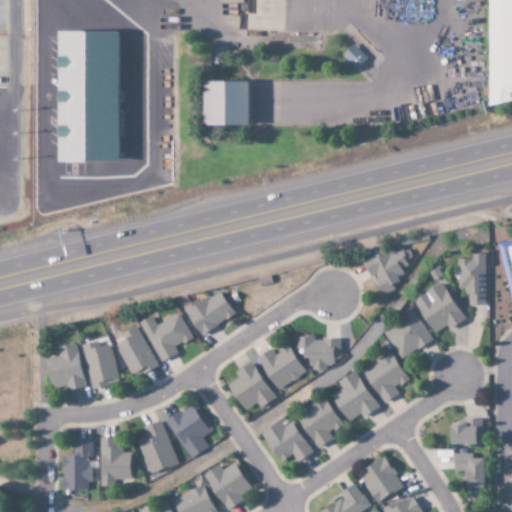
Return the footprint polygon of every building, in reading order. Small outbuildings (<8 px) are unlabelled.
[(511,0),(486,0),(487,103),(511,102),(511,0)] [(366,59),(352,44),(340,55),(354,70),(366,59)] [(248,81),(204,81),(203,125),(248,126),(248,81)] [(378,296),(394,291),(391,285),(399,282),(396,274),(408,270),(405,261),(412,258),(407,246),(365,262),(378,296)] [(456,289),(465,289),(465,306),(486,305),(485,255),(470,255),(470,259),(456,260),(456,289)] [(462,320),(443,284),(413,299),(431,336),(462,320)] [(198,336),(233,316),(219,291),(183,311),(198,336)] [(380,331),(400,360),(431,340),(412,310),(380,331)] [(151,316),(138,322),(159,362),(177,353),(174,347),(191,338),(179,313),(156,325),(151,316)] [(122,340),(113,345),(131,379),(156,366),(136,326),(119,335),(122,340)] [(339,340),(313,340),(313,337),(295,336),(295,349),(302,349),(302,359),(310,359),(309,371),(326,371),(326,363),(338,363),(339,340)] [(80,345),(91,389),(118,383),(109,344),(99,347),(98,341),(80,345)] [(43,359),(49,390),(65,387),(66,391),(83,387),(75,344),(55,348),(57,357),(43,359)] [(305,372),(286,345),(274,353),(270,348),(255,359),(277,391),(305,372)] [(382,404),(398,393),(394,388),(407,380),(390,354),(362,372),(382,404)] [(226,385),(243,412),(256,404),(259,409),(275,398),(252,362),(234,373),(238,378),(226,385)] [(361,418),(377,408),(354,371),(337,382),(341,389),(330,396),(347,422),(359,415),(361,418)] [(332,440),(328,433),(341,426),(326,399),(296,416),(315,449),(332,440)] [(189,460),(207,448),(201,438),(212,431),(194,403),(165,421),(189,460)] [(449,445),(479,445),(479,419),(461,420),(461,426),(449,426),(449,445)] [(177,465),(159,421),(142,428),(146,438),(135,441),(149,476),(177,465)] [(259,435),(279,463),(290,456),(296,464),(312,453),(290,422),(284,427),(279,421),(259,435)] [(132,480),(132,451),(116,451),(116,438),(100,438),(99,486),(123,486),(123,480),(132,480)] [(61,491),(87,491),(87,482),(97,482),(97,468),(89,468),(90,439),(73,439),(73,456),(62,456),(61,491)] [(466,454),(453,454),(453,471),(465,471),(465,489),(483,488),(483,459),(466,459),(466,454)] [(402,488),(383,457),(357,473),(377,504),(402,488)] [(248,489),(236,463),(221,470),(220,466),(205,473),(223,511),(243,502),(239,493),(248,489)] [(363,511),(370,508),(354,483),(338,493),(342,498),(320,511),(363,511)] [(173,499),(178,511),(214,511),(204,486),(173,499)] [(383,511),(382,511),(420,511),(411,496),(383,511)]
